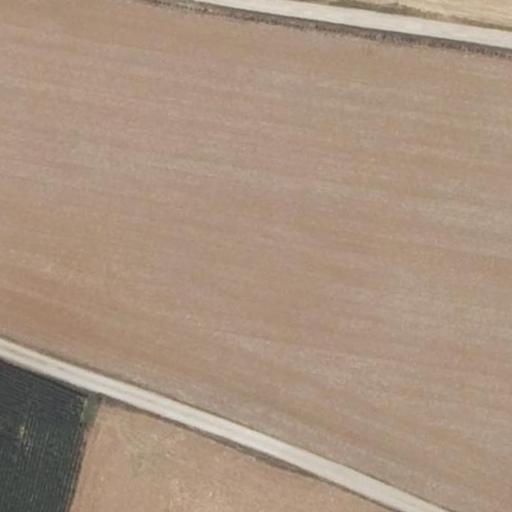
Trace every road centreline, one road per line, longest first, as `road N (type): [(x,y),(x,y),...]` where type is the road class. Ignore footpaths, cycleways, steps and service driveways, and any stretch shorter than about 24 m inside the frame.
road 1 (track): [(400,511),(0,354)]
road 2 (track): [(511,39),(278,0)]
